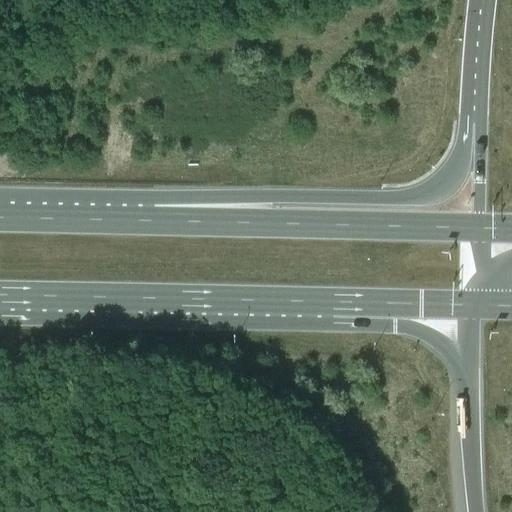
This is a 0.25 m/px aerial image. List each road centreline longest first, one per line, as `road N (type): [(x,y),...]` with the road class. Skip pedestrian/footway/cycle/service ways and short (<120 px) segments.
road 1 (primary): [(0,297),(472,307)]
road 2 (motorway): [(476,54),(457,163),(431,192),(272,198),(150,220)]
road 3 (primary): [(478,228),(150,220)]
road 4 (motorway): [(472,307),(476,511)]
road 5 (motorway): [(476,54),(478,228)]
road 6 (primary): [(150,220),(0,217)]
